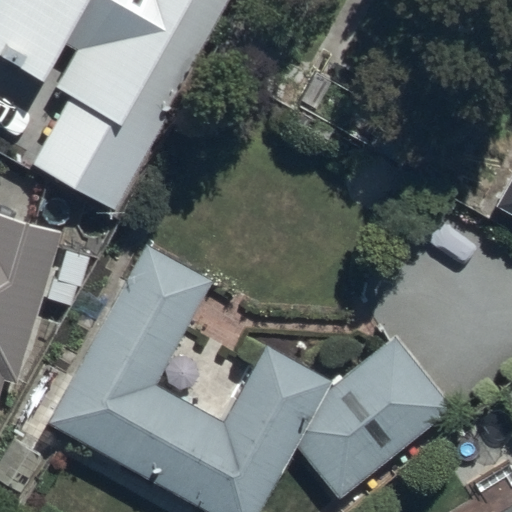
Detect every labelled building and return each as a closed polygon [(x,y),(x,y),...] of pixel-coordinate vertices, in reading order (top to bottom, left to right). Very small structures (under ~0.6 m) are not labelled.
[(24,156),(93,194),(200,0),(0,0),(0,49),(64,84),(24,156)] [(511,0),(496,31),(511,39),(511,0)] [(511,180),(496,208),(511,217),(511,180)] [(0,363),(6,365),(41,216),(0,206),(0,363)] [(394,331),(337,380),(259,338),(217,414),(140,372),(198,266),(145,238),(53,409),(240,509),(288,422),(336,477),(442,386),(394,331)] [(10,428),(0,443),(0,478),(19,491),(45,450),(10,428)] [(511,511),(511,486),(465,511),(511,511)]
